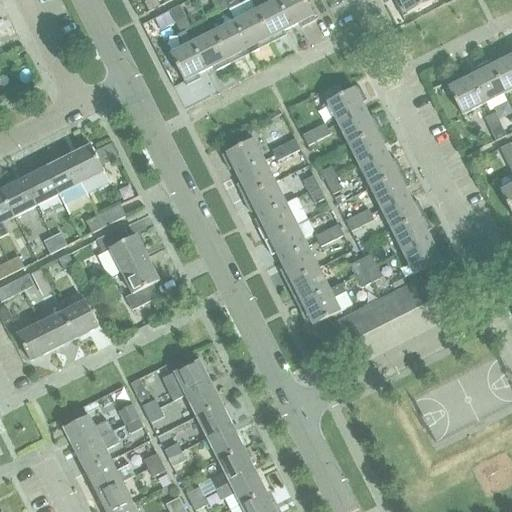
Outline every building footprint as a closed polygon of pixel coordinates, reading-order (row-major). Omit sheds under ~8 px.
[(149,0),(144,3),(149,13),(161,7),(157,0),(149,0)] [(210,0),(218,15),(229,9),(223,0),(210,0)] [(273,43),(257,12),(250,0),(248,0),(229,10),(235,22),(249,50),(256,46),(259,51),(273,43)] [(277,0),(278,1),(292,28),(299,24),(302,29),(316,21),(305,0),(277,0)] [(433,0),(399,0),(400,1),(395,3),(403,18),(434,2),(433,0)] [(278,1),(257,12),(273,43),(287,36),(284,32),(292,28),(278,1)] [(169,12),(175,23),(186,18),(180,7),(169,12)] [(186,18),(175,23),(181,35),(191,30),(186,18)] [(235,22),(214,33),(230,65),(244,58),(242,53),(249,50),(235,22)] [(214,33),(192,44),(206,71),(214,68),(216,72),(230,65),(214,33)] [(206,71),(192,44),(171,55),(187,87),(201,80),(199,75),(206,71)] [(506,95),(511,91),(511,57),(506,60),(503,56),(490,63),(506,95)] [(478,74),(470,78),(484,105),(506,95),(490,63),(476,70),(478,74)] [(484,105),(470,78),(463,82),(461,77),(446,85),(462,116),(484,105)] [(327,103),(339,125),(366,112),(362,104),(367,102),(359,87),(327,103)] [(339,125),(349,147),(381,131),(374,117),(369,119),(366,112),(339,125)] [(485,120),(490,131),(501,126),(495,114),(485,120)] [(325,125),(314,131),(319,142),(331,136),(325,125)] [(501,126),(490,131),(496,142),(506,137),(501,126)] [(319,142),(314,131),(303,137),(308,147),(319,142)] [(349,147),(360,168),(387,154),(384,147),(388,145),(381,131),(349,147)] [(234,169),(237,176),(265,163),(253,141),(222,157),(229,171),(234,169)] [(295,141),(284,146),(289,157),(300,151),(295,141)] [(500,150),(505,161),(511,173),(511,172),(511,148),(510,145),(500,150)] [(289,157),(284,146),(272,152),(278,163),(289,157)] [(92,148),(69,159),(82,186),(105,174),(92,148)] [(360,168),(371,190),(403,174),(396,160),(391,162),(387,154),(360,168)] [(69,159),(46,170),(60,196),(65,206),(86,195),(82,186),(69,159)] [(237,186),(244,200),(275,184),(265,163),(237,176),(241,184),(237,186)] [(321,174),(327,185),(338,179),(333,168),(321,174)] [(46,170),(24,181),(37,208),(60,196),(46,170)] [(371,190),(382,211),(409,197),(405,190),(410,187),(403,174),(371,190)] [(302,183),(308,194),(319,189),(314,177),(302,183)] [(338,179),(327,185),(333,196),(344,190),(338,179)] [(24,181),(2,193),(15,219),(37,208),(24,181)] [(255,212),(259,219),(286,205),(275,184),(244,200),(251,214),(255,212)] [(511,186),(501,193),(511,215),(511,186)] [(319,189),(308,194),(314,206),(325,200),(319,189)] [(2,193),(0,193),(0,239),(8,236),(3,225),(15,219),(2,193)] [(382,211),(393,232),(424,216),(417,202),(413,205),(409,197),(382,211)] [(120,205),(97,217),(104,230),(126,218),(120,205)] [(259,219),(254,221),(265,243),(297,227),(286,205),(259,219)] [(369,211),(357,217),(363,227),(374,221),(369,211)] [(393,232),(404,254),(431,240),(427,233),(432,230),(424,216),(393,232)] [(104,230),(97,217),(87,222),(93,235),(104,230)] [(363,227),(357,217),(346,222),(351,233),(363,227)] [(304,240),(312,236),(313,231),(308,221),(297,227),(265,243),(272,257),(277,255),(281,262),(308,248),(304,240)] [(338,226),(327,232),(332,243),(344,237),(338,226)] [(111,251),(122,273),(149,259),(137,237),(130,240),(124,228),(97,241),(104,255),(111,251)] [(332,243),(327,232),(316,238),(321,248),(332,243)] [(62,234),(53,239),(59,251),(68,247),(62,234)] [(59,251),(53,239),(45,243),(51,255),(59,251)] [(431,240),(404,254),(415,276),(446,260),(439,245),(434,248),(431,240)] [(280,272),(287,286),(319,270),(308,248),(281,262),(285,269),(280,272)] [(59,261),(65,272),(75,266),(69,256),(59,261)] [(377,267),(371,256),(361,261),(367,273),(377,267)] [(19,257),(9,262),(15,274),(25,269),(19,257)] [(149,259),(122,273),(113,278),(124,299),(126,298),(133,311),(159,298),(153,286),(160,282),(149,259)] [(350,266),(356,278),(367,273),(361,261),(350,266)] [(0,281),(15,274),(9,262),(0,266),(0,281)] [(377,267),(367,273),(372,284),(383,279),(377,267)] [(43,296),(52,292),(42,270),(32,275),(43,296)] [(299,297),(302,305),(330,291),(319,270),(287,286),(294,300),(299,297)] [(367,273),(356,278),(362,289),(372,284),(367,273)] [(421,279),(432,301),(443,296),(432,274),(421,279)] [(29,276),(19,281),(24,292),(34,287),(29,276)] [(411,285),(422,306),(432,301),(421,279),(411,285)] [(24,292),(19,281),(0,289),(0,298),(2,303),(24,292)] [(306,312),(302,315),(309,329),(341,313),(334,300),(346,294),(342,285),(330,291),(302,305),(306,312)] [(411,285),(401,290),(412,311),(422,306),(411,285)] [(391,295),(402,316),(412,311),(401,290),(391,295)] [(381,300),(392,321),(402,316),(391,295),(381,300)] [(371,305),(382,326),(392,321),(381,300),(371,305)] [(87,303),(63,314),(76,339),(99,328),(87,303)] [(382,326),(371,305),(361,310),(372,332),(382,326)] [(372,332),(361,310),(351,315),(361,337),(372,332)] [(63,314),(41,325),(53,351),(76,339),(63,314)] [(361,337),(351,315),(341,320),(352,342),(361,337)] [(352,342),(341,320),(330,325),(341,347),(352,342)] [(53,351),(41,325),(18,337),(31,362),(53,351)] [(165,379),(163,380),(175,402),(186,397),(211,384),(200,361),(179,372),(173,375),(165,379)] [(140,381),(131,385),(141,403),(149,399),(140,381)] [(186,397),(197,419),(222,406),(211,384),(186,397)] [(142,409),(146,417),(160,410),(156,402),(142,409)] [(131,406),(118,413),(126,427),(139,421),(131,406)] [(197,419),(208,441),(233,428),(222,406),(197,419)] [(160,410),(146,417),(150,425),(164,418),(160,410)] [(63,431),(74,453),(112,434),(106,422),(94,429),(88,418),(63,431)] [(139,421),(126,427),(130,435),(143,429),(139,421)] [(208,441),(219,463),(245,450),(233,428),(208,441)] [(74,453),(85,475),(110,462),(105,452),(118,445),(112,434),(74,453)] [(165,452),(169,460),(182,454),(178,445),(165,452)] [(225,474),(199,487),(200,488),(204,497),(216,491),(255,471),(245,450),(219,463),(225,474)] [(182,454),(169,460),(173,468),(186,461),(182,454)] [(144,462),(149,471),(162,464),(158,455),(144,462)] [(85,475),(97,498),(122,485),(135,478),(129,466),(116,473),(110,462),(85,475)] [(162,464),(149,471),(153,478),(166,472),(162,464)] [(235,495),(241,506),(266,493),(255,471),(216,491),(222,502),(235,495)] [(97,498),(104,511),(123,511),(133,507),(122,485),(97,498)] [(187,495),(191,504),(204,497),(200,488),(187,495)] [(241,506),(243,511),(275,511),(266,493),(241,506)] [(204,497),(191,504),(195,511),(209,505),(204,497)] [(167,506),(169,511),(175,511),(184,507),(180,499),(167,506)]
